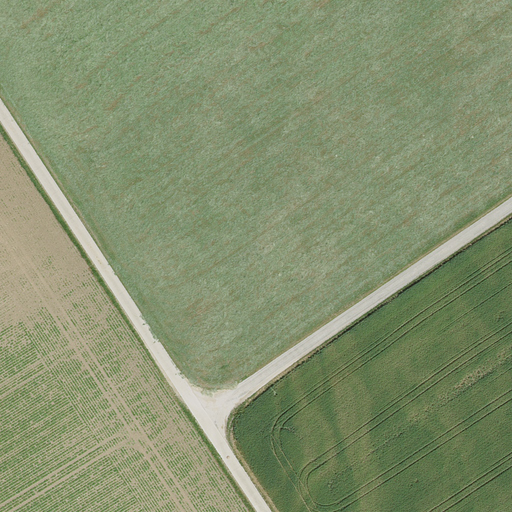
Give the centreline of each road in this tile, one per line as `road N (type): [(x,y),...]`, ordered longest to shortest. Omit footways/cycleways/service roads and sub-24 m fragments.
road 1 (track): [(267,511),(0,106)]
road 2 (track): [(511,204),(203,414)]
